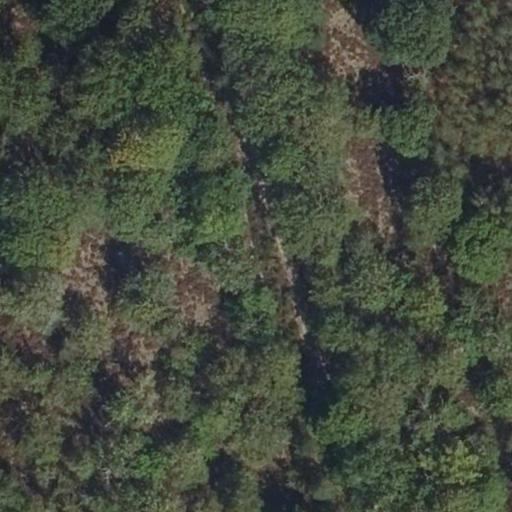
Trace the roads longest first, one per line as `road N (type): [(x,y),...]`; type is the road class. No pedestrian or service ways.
road 1 (track): [(191,0),(328,438),(367,511)]
road 2 (track): [(0,217),(151,0)]
